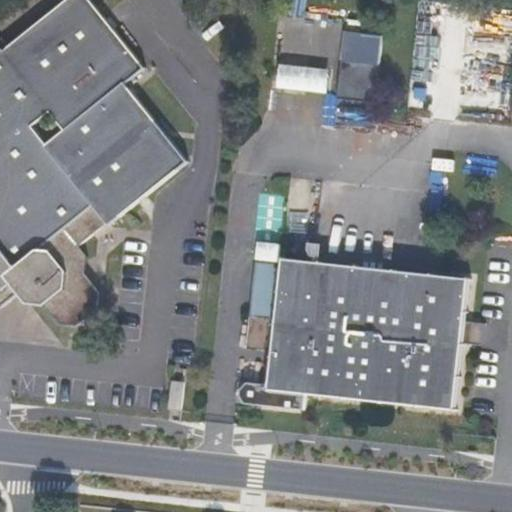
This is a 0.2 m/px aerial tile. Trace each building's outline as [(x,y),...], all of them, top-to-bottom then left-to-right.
[(127,84),(147,69),(92,0),(70,0),(7,51),(0,43),(0,302),(16,290),(29,304),(47,308),(61,325),(81,327),(101,311),(104,293),(87,272),(90,256),(80,246),(110,223),(112,226),(191,163),(127,84)] [(377,103),(383,36),(346,32),(339,100),(377,103)] [(273,94),(298,95),(302,59),(277,56),(273,94)] [(302,59),(298,95),(323,98),(326,61),(302,59)] [(308,395),(459,412),(466,345),(484,346),(486,325),(468,322),(473,279),(285,259),(278,325),(271,324),(276,266),(257,263),(248,349),(268,351),(268,349),(275,349),(271,388),(249,385),(242,392),(242,400),(246,406),(307,412),(308,395)] [(183,412),(185,383),(175,382),(171,410),(183,412)]
